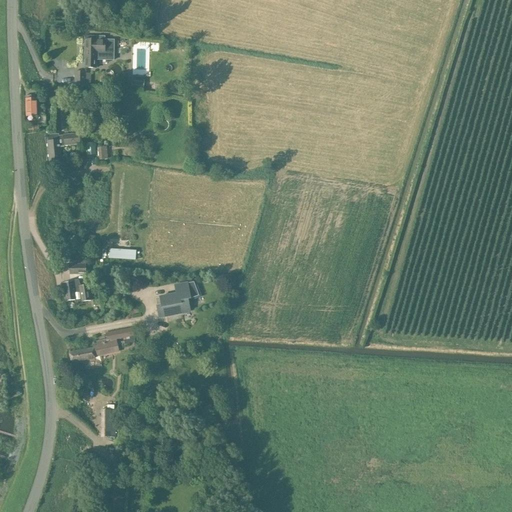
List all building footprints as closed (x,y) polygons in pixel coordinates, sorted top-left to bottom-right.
[(85,40),(84,60),(84,68),(96,68),(97,60),(102,60),(104,58),(104,53),(105,53),(105,40),(85,40)] [(85,86),(85,72),(75,72),(75,86),(85,86)] [(25,96),(25,99),(26,116),(36,116),(36,98),(31,99),(31,95),(25,96)] [(63,143),(59,143),(58,140),(47,141),(49,161),(61,160),(59,148),(64,147),(64,146),(80,145),(79,134),(63,135),(63,143)] [(85,143),(86,156),(96,155),(95,147),(97,147),(96,144),(95,144),(95,142),(85,143)] [(98,148),(99,160),(108,160),(107,147),(98,148)] [(120,239),(120,247),(136,248),(136,240),(120,239)] [(136,260),(136,251),(109,249),(108,259),(136,260)] [(85,261),(70,260),(70,274),(85,274),(85,271),(85,261)] [(77,281),(62,283),(65,302),(80,299),(81,302),(91,301),(88,285),(78,286),(77,281)] [(156,306),(159,318),(181,314),(180,310),(189,308),(188,299),(191,299),(199,296),(194,282),(188,283),(175,286),(176,294),(160,297),(161,305),(156,306)] [(93,346),(93,348),(70,352),(71,362),(95,358),(95,356),(98,356),(99,357),(119,352),(116,339),(126,338),(127,343),(135,342),(134,336),(135,336),(134,327),(105,333),(106,340),(96,341),(96,345),(93,346)] [(114,410),(105,410),(104,437),(114,437),(114,410)]
